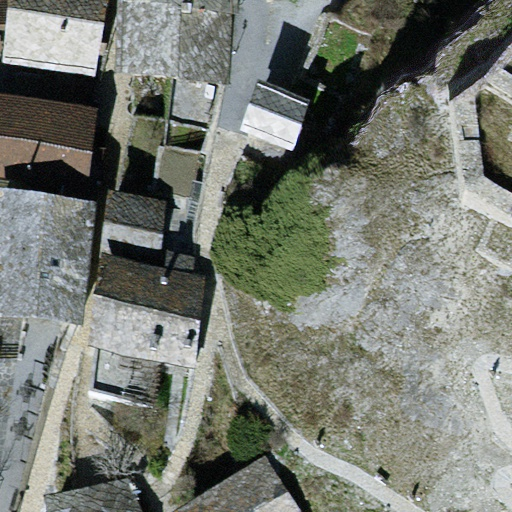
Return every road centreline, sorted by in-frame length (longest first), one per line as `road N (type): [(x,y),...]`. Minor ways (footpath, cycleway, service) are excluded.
road 1 (residential): [(117,0),(103,200),(85,319),(31,511)]
road 2 (track): [(85,319),(84,416),(178,488)]
